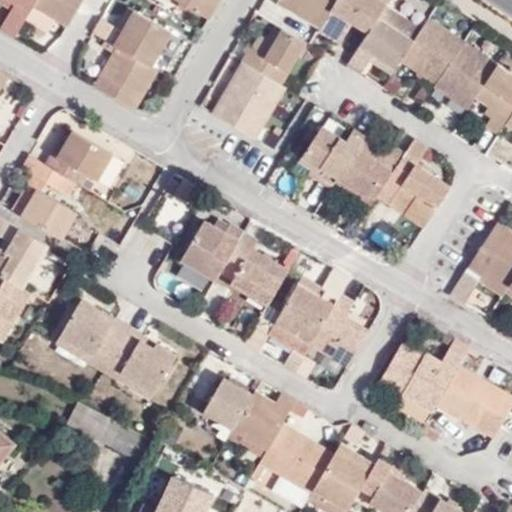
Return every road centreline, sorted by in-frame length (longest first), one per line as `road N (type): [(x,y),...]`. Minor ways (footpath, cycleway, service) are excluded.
road 1 (residential): [(411,287),(162,141)]
road 2 (residential): [(345,405),(309,393),(124,283)]
road 3 (residential): [(502,475),(466,474),(345,405)]
road 4 (residential): [(335,83),(481,172)]
road 5 (residential): [(162,141),(244,0)]
road 6 (residential): [(345,405),(411,287)]
road 7 (residential): [(411,287),(481,172)]
road 8 (residential): [(54,80),(162,141)]
